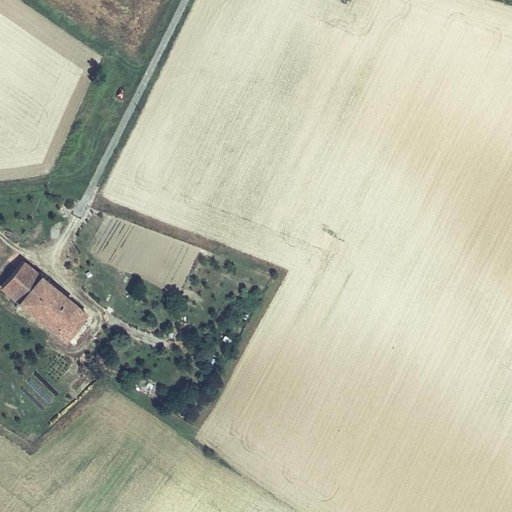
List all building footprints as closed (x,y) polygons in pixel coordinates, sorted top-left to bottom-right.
[(83,267),(72,257),(63,267),(74,278),(83,267)] [(0,294),(0,296),(51,337),(61,324),(46,308),(55,298),(18,271),(0,294)] [(76,282),(73,279),(65,287),(69,290),(76,282)] [(61,324),(51,337),(66,349),(89,321),(55,298),(46,308),(61,324)] [(127,311),(122,321),(145,331),(150,322),(127,311)] [(145,331),(122,321),(119,329),(126,332),(123,336),(139,344),(145,331)]
